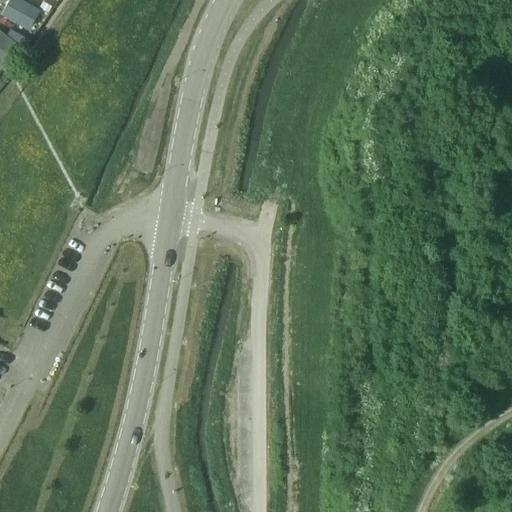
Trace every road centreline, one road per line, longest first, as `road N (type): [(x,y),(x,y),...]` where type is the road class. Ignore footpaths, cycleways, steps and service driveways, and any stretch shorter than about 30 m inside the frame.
road 1 (secondary): [(106,511),(144,367),(170,214)]
road 2 (secondary): [(222,0),(193,92),(170,214)]
